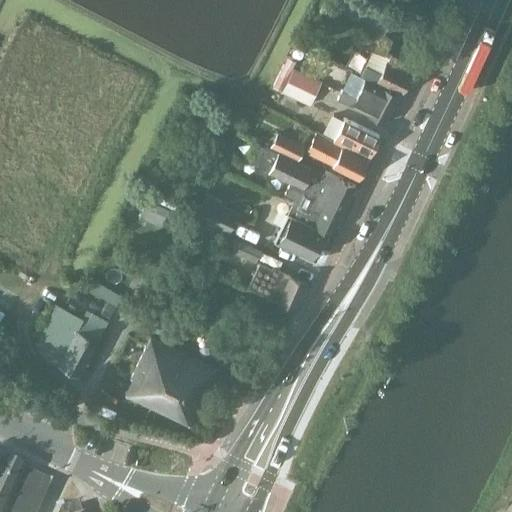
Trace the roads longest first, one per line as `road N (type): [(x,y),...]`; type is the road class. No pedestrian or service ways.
road 1 (primary): [(382,239),(292,365),(211,511)]
road 2 (primary): [(249,511),(382,239)]
road 3 (primary): [(382,239),(494,0)]
road 4 (tertiary): [(164,511),(0,426)]
